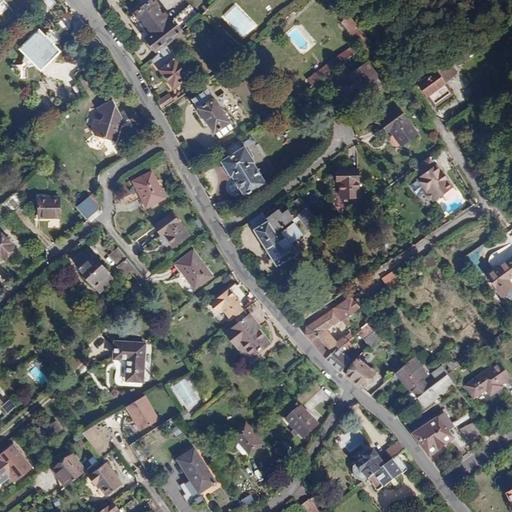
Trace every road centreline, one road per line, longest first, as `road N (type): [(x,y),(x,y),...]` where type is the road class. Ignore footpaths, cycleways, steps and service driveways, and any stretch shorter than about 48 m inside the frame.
road 1 (residential): [(293,332),(236,261),(131,68),(74,0)]
road 2 (residential): [(486,204),(293,332)]
road 3 (residential): [(250,511),(274,500),(352,389)]
road 4 (residential): [(486,204),(400,83)]
road 5 (residential): [(442,484),(352,389)]
